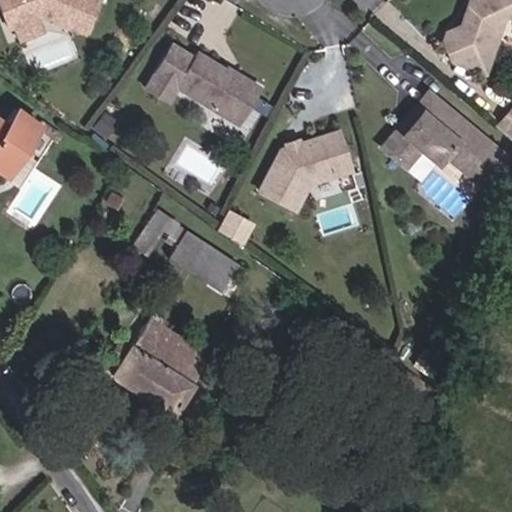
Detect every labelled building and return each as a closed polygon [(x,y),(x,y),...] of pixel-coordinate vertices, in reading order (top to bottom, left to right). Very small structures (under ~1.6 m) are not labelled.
[(90,35),(106,0),(0,0),(0,3),(14,31),(43,18),(48,16),(90,35)] [(447,26),(450,45),(482,62),(498,34),(506,24),(511,20),(511,0),(474,0),(468,13),(452,17),(447,26)] [(27,44),(50,32),(43,18),(19,30),(27,44)] [(267,85),(202,49),(181,85),(245,127),(267,85)] [(511,85),(509,83),(488,109),(511,127),(511,85)] [(511,160),(511,151),(432,86),(385,147),(413,172),(429,153),(446,168),(451,160),(489,188),(511,160)] [(10,119),(0,112),(0,169),(14,178),(49,128),(20,106),(10,119)] [(79,133),(89,117),(76,109),(66,125),(79,133)] [(300,211),(315,182),(358,167),(344,128),(305,143),(294,147),(286,150),(264,193),(300,211)] [(294,147),(305,143),(303,137),(292,142),(294,147)] [(160,232),(177,241),(186,224),(154,207),(135,245),(149,252),(160,232)] [(229,209),(218,228),(241,241),(252,222),(229,209)] [(245,265),(192,231),(173,258),(227,292),(245,265)] [(217,355),(156,317),(113,382),(178,416),(217,355)]
